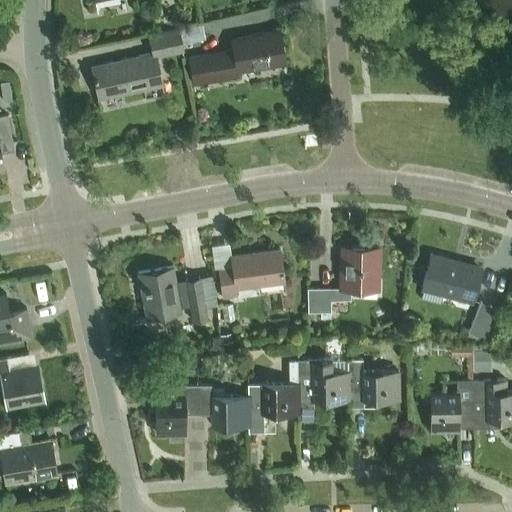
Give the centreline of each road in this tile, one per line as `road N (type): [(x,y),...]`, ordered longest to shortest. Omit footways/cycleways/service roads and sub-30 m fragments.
road 1 (residential): [(129,511),(69,228)]
road 2 (residential): [(69,228),(345,181)]
road 3 (residential): [(345,181),(336,0)]
road 4 (residential): [(69,228),(37,51)]
road 5 (residential): [(345,181),(401,182),(511,210)]
